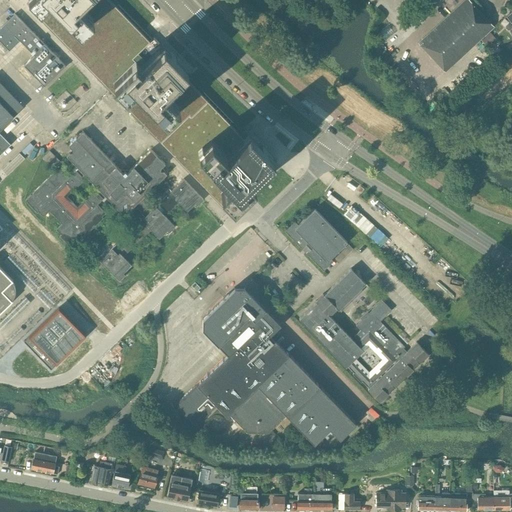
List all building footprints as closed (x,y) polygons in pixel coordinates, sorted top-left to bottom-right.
[(34,0),(40,5),(34,11),(94,73),(95,72),(95,71),(139,29),(110,0),(34,0)] [(445,71),(494,26),(469,0),(463,0),(418,42),(445,71)] [(0,28),(0,41),(9,50),(20,40),(34,55),(25,64),(24,64),(23,65),(45,87),(45,86),(45,85),(65,66),(65,67),(66,66),(15,14),(14,14),(0,28)] [(95,72),(94,73),(100,80),(109,89),(122,102),(160,142),(189,113),(191,115),(207,100),(197,89),(186,77),(181,73),(185,69),(181,65),(175,59),(163,46),(162,45),(153,36),(149,40),(146,37),(139,29),(95,71),(95,72)] [(248,134),(247,133),(243,137),(239,133),(207,100),(191,115),(189,113),(160,142),(227,210),(240,197),(276,162),(248,134)] [(0,311),(12,299),(11,299),(12,298),(13,297),(13,296),(14,295),(14,294),(15,293),(15,292),(15,291),(15,290),(15,288),(15,287),(15,286),(14,285),(14,284),(14,283),(13,282),(12,281),(11,280),(12,280),(0,267),(0,230),(1,229),(2,229),(3,228),(2,228),(0,225),(0,129),(14,116),(13,115),(0,101),(0,311)] [(144,196),(166,174),(161,168),(165,163),(151,149),(129,170),(127,169),(122,169),(121,170),(83,131),(68,145),(72,149),(66,155),(76,165),(68,173),(62,167),(58,171),(56,169),(25,200),(37,212),(38,211),(43,216),(49,210),(62,223),(56,229),(61,234),(60,236),(72,248),(103,218),(102,216),(106,212),(100,206),(108,198),(122,212),(124,214),(126,212),(126,213),(132,207),(140,216),(103,252),(105,255),(100,260),(119,280),(127,272),(125,270),(131,264),(123,256),(133,247),(142,239),(141,238),(151,229),(159,237),(165,232),(167,233),(175,226),(163,214),(165,212),(167,213),(177,203),(176,203),(178,201),(187,210),(193,204),(195,206),(203,198),(183,178),(171,190),(169,188),(152,204),(144,196)] [(55,169),(61,162),(50,151),(44,156),(43,157),(55,169)] [(22,160),(16,153),(0,168),(0,169),(5,175),(15,164),(16,165),(22,160)] [(285,231),(302,248),(304,247),(308,251),(306,252),(323,270),(333,261),(330,257),(347,241),(315,208),(298,224),(295,221),(285,231)] [(348,244),(334,258),(338,263),(353,249),(348,244)] [(420,362),(429,354),(417,341),(406,351),(403,347),(405,346),(380,321),(391,310),(382,300),(368,313),(367,311),(359,318),(360,319),(360,318),(361,319),(355,325),(360,330),(354,335),(357,339),(355,341),(329,315),(337,308),(338,309),(343,304),(345,307),(363,290),(360,288),(365,283),(351,268),(324,294),(323,293),(315,301),(316,301),(299,318),(346,366),(347,365),(354,372),(352,373),(361,382),(362,381),(369,388),(367,389),(380,401),(388,393),(395,386),(413,369),(413,368),(420,362)] [(196,291),(200,287),(195,281),(191,285),(196,291)] [(268,433),(272,429),(286,415),(314,443),(330,428),(340,438),(356,422),(270,334),(280,324),(244,287),(234,287),(205,315),(202,318),(202,328),(227,354),(174,406),(195,427),(217,405),(227,416),(229,414),(247,433),(268,433)] [(58,309),(24,343),(51,371),(85,336),(58,309)] [(9,458),(11,447),(5,446),(3,457),(9,458)] [(164,451),(149,446),(146,455),(162,459),(164,451)] [(108,484),(110,472),(112,463),(114,463),(116,452),(110,451),(109,457),(108,462),(100,461),(99,466),(94,465),(90,481),(108,484)] [(45,455),(46,454),(35,452),(31,468),(53,473),(55,473),(56,469),(54,469),(55,463),(56,457),(45,455)] [(116,464),(112,485),(127,488),(130,473),(125,472),(126,466),(116,464)] [(156,471),(143,467),(138,483),(154,487),(157,475),(155,475),(156,471)] [(192,479),(172,475),(167,497),(187,501),(192,479)] [(240,499),(239,499),(239,508),(258,508),(258,499),(257,499),(257,493),(249,492),(249,488),(241,488),(241,492),(240,492),(240,499)] [(387,492),(377,492),(376,492),(376,506),(387,506),(387,509),(401,509),(401,506),(405,506),(405,492),(401,492),(401,489),(387,489),(387,492)] [(216,507),(219,494),(200,491),(198,504),(216,507)] [(467,491),(466,493),(459,493),(459,495),(457,495),(457,493),(450,493),(450,495),(450,510),(466,510),(466,499),(472,499),(472,493),(472,491),(467,491)] [(314,509),(314,494),(312,494),(312,493),(297,492),(297,500),(297,509),(314,509)] [(331,493),(314,493),(314,494),(314,509),(331,509),(331,500),(331,493)] [(344,493),(344,509),(359,509),(359,501),(353,501),(353,493),(344,493)] [(493,509),(493,496),(484,496),(484,493),(472,493),(472,499),(472,501),(478,501),(478,509),(493,509)] [(508,496),(493,496),(493,509),(509,509),(509,502),(511,501),(511,493),(508,493),(508,496)] [(434,509),(435,495),(418,494),(418,509),(434,509)] [(450,495),(435,495),(434,509),(450,510),(450,495)] [(284,496),(273,496),(273,508),(284,508),(284,496)]
